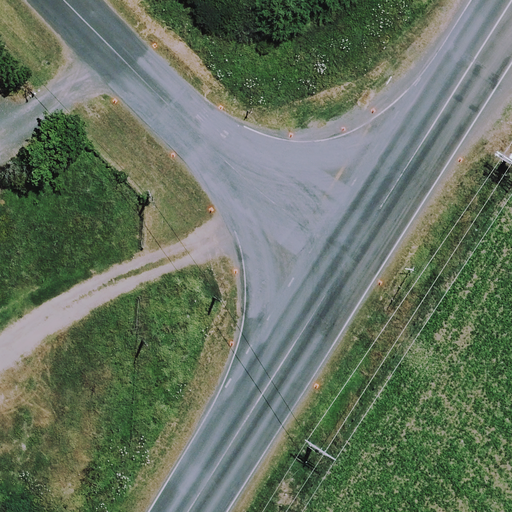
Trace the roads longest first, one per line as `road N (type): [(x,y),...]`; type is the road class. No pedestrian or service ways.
road 1 (unclassified): [(55,0),(242,175),(350,256)]
road 2 (tertiary): [(511,0),(350,256)]
road 3 (tertiary): [(350,256),(188,511)]
